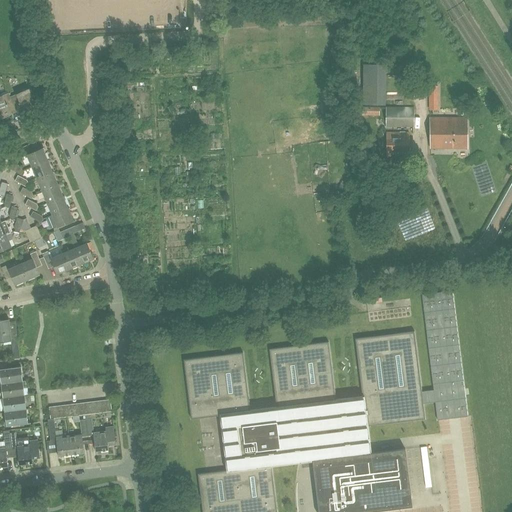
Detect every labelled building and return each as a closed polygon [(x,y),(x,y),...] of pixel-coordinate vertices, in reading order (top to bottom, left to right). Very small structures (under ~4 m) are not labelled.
[(363,104),(376,104),(377,64),(363,64),(363,104)] [(29,89),(10,97),(13,103),(18,116),(15,107),(20,104),(24,114),(25,113),(24,111),(36,106),(37,108),(38,108),(29,89)] [(13,103),(10,97),(9,93),(0,96),(0,117),(10,113),(10,115),(11,115),(7,106),(13,103)] [(363,115),(365,115),(379,115),(379,106),(364,106),(364,107),(363,115)] [(414,107),(385,107),(386,126),(414,126),(414,107)] [(430,117),(430,148),(467,148),(466,117),(430,117)] [(409,133),(386,133),(386,156),(409,156),(409,133)] [(32,167),(48,160),(43,148),(27,155),(32,167)] [(37,179),(53,172),(48,160),(32,167),(37,179)] [(22,168),(13,163),(10,169),(21,175),(23,171),(22,168)] [(42,191),(58,184),(53,172),(37,179),(42,191)] [(27,180),(18,175),(15,181),(26,187),(28,183),(27,180)] [(8,184),(2,182),(0,189),(0,193),(1,195),(5,196),(8,184)] [(48,203),(63,196),(58,184),(42,191),(48,203)] [(32,192),(23,187),(20,193),(31,199),(33,195),(32,192)] [(13,196),(7,194),(4,204),(6,207),(10,208),(13,196)] [(53,215),(68,208),(63,196),(48,203),(53,215)] [(37,204),(28,199),(25,205),(37,211),(38,207),(37,204)] [(18,208),(12,206),(9,216),(11,219),(15,220),(18,208)] [(53,229),(58,227),(74,221),(68,208),(53,215),(48,217),(53,229)] [(42,216),(33,211),(30,217),(42,223),(44,219),(42,216)] [(23,220),(17,218),(15,228),(16,231),(20,232),(23,220)] [(0,237),(11,233),(8,227),(6,221),(2,222),(0,223),(0,237)] [(79,224),(67,229),(69,235),(75,248),(82,264),(94,259),(87,243),(81,245),(80,242),(77,243),(73,233),(82,230),(79,224)] [(31,228),(36,240),(42,237),(37,226),(31,228)] [(30,242),(36,240),(31,228),(25,230),(30,242)] [(57,240),(69,235),(67,229),(60,232),(59,230),(53,232),(57,240)] [(0,251),(12,247),(9,240),(11,240),(13,238),(11,233),(0,237),(0,251)] [(44,240),(43,237),(41,238),(41,239),(35,241),(36,245),(38,248),(46,244),(44,240)] [(70,269),(82,264),(75,248),(63,253),(70,269)] [(21,264),(27,279),(39,274),(37,267),(42,265),(36,251),(31,254),(33,259),(21,264)] [(63,253),(56,256),(54,252),(44,257),(49,268),(54,266),(58,274),(70,269),(63,253)] [(15,285),(27,279),(21,264),(9,269),(7,265),(1,267),(6,279),(12,277),(15,285)] [(243,352),(184,359),(191,419),(220,415),(227,470),(198,474),(202,511),(277,511),(272,466),(301,462),(303,464),(305,464),(307,463),(309,461),(313,461),(318,511),(365,511),(412,506),(411,493),(405,449),(371,453),(368,426),(425,419),(423,404),(435,402),(437,420),(454,418),(468,416),(452,290),(422,294),(434,390),(422,391),(414,331),(355,338),(363,396),(336,399),(329,341),(269,349),(277,407),(250,410),(243,352)] [(18,337),(12,338),(9,319),(0,320),(0,342),(12,341),(14,359),(20,358),(18,337)] [(0,374),(1,384),(23,381),(21,367),(7,368),(0,369),(0,374)] [(25,381),(23,381),(1,384),(3,398),(25,395),(24,388),(26,388),(25,381)] [(5,412),(27,409),(25,395),(3,398),(5,412)] [(27,409),(5,412),(7,426),(28,423),(27,409)] [(86,419),(88,436),(94,435),(96,452),(109,450),(108,446),(116,445),(114,426),(106,427),(106,431),(94,432),(92,418),(86,419)] [(54,419),(51,419),(48,419),(48,422),(48,424),(51,440),(57,440),(58,452),(58,456),(71,455),(69,435),(63,436),(56,437),(56,431),(55,423),(54,419)] [(82,437),(88,436),(86,419),(80,420),(82,434),(69,435),(71,455),(84,453),(82,437)] [(10,433),(12,449),(18,449),(20,465),(33,463),(32,459),(40,458),(38,439),(29,440),(30,444),(18,446),(16,432),(10,433)] [(5,447),(0,447),(0,467),(8,467),(6,450),(12,449),(10,433),(4,434),(5,441),(5,447)]
